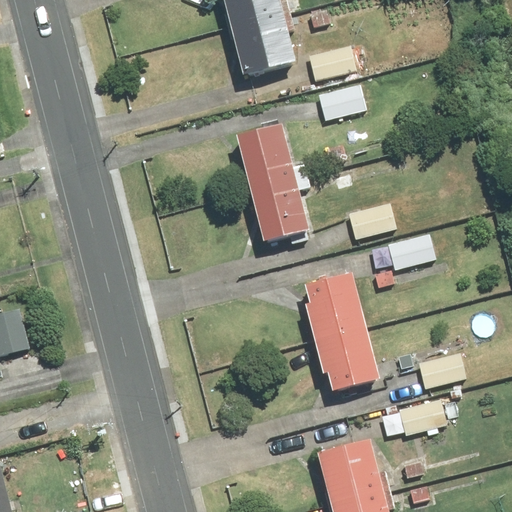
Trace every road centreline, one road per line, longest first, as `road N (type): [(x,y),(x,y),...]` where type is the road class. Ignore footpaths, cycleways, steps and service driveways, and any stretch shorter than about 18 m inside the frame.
road 1 (residential): [(36,0),(170,511)]
road 2 (unknown): [(137,385),(0,420)]
